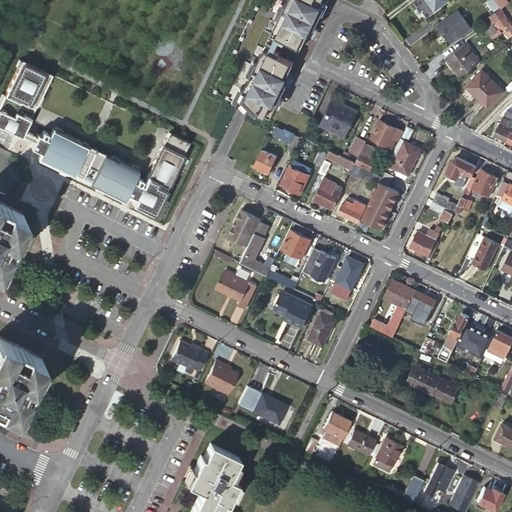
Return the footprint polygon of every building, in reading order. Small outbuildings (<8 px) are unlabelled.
[(321,0),(286,0),(271,33),(285,40),(301,48),(308,34),(311,35),(315,29),(318,30),(315,28),(325,7),(320,5),(321,0)] [(441,5),(447,0),(417,0),(414,2),(414,3),(416,1),(427,16),(436,9),(435,7),(439,4),(441,5)] [(489,15),(494,22),(496,21),(500,28),(503,26),(510,36),(511,34),(511,25),(504,15),(506,13),(501,7),(491,14),(489,15)] [(457,10),(437,24),(449,41),(469,26),(457,10)] [(494,22),(488,27),(492,34),(500,28),(496,21),(494,22)] [(285,40),(271,33),(263,47),(278,55),(285,40)] [(459,76),(480,61),(466,42),(445,57),(459,76)] [(278,55),(263,47),(262,50),(293,65),(294,63),(278,55)] [(511,48),(501,66),(511,71),(511,48)] [(293,65),(262,50),(236,103),(264,117),(271,104),(276,106),(286,85),(290,87),(290,86),(287,85),(290,78),(287,77),(293,65)] [(20,59),(0,100),(0,125),(20,135),(50,73),(20,59)] [(482,69),(466,86),(487,106),(503,90),(482,69)] [(340,129),(347,133),(358,111),(351,108),(350,110),(340,105),(331,100),(321,121),(332,125),(333,128),(337,129),(340,129)] [(276,106),(271,104),(264,117),(269,120),(276,106)] [(495,133),(511,141),(511,119),(511,120),(511,118),(511,112),(507,110),(504,116),(495,133)] [(398,138),(400,139),(402,134),(397,131),(398,127),(381,119),(371,139),(392,149),(398,138)] [(332,125),(321,121),(319,125),(345,137),(347,133),(340,129),(337,129),(333,128),(332,125)] [(38,128),(29,146),(40,151),(36,158),(65,172),(67,169),(94,183),(93,185),(122,199),(125,192),(135,197),(132,204),(145,210),(146,207),(153,211),(188,140),(168,130),(142,183),(139,182),(141,178),(137,176),(135,180),(132,179),(137,168),(115,158),(115,159),(79,143),(80,142),(50,128),(48,133),(46,132),(48,127),(43,125),(41,129),(38,128)] [(293,147),(298,136),(292,133),(275,125),(271,133),(288,141),(287,144),(293,147)] [(414,129),(407,125),(402,134),(400,139),(405,142),(393,166),(399,169),(397,173),(406,178),(420,149),(408,143),(414,129)] [(364,143),(365,141),(357,136),(349,151),(358,155),(364,143)] [(326,154),(329,149),(307,138),(304,145),(318,153),(313,164),(320,167),(324,158),(326,154)] [(400,139),(388,163),(393,166),(405,142),(400,139)] [(355,162),(367,168),(369,169),(374,159),(370,157),(374,148),(364,143),(358,155),(355,162)] [(262,148),(254,165),(270,172),(278,156),(262,148)] [(342,156),(329,149),(326,154),(353,167),(355,162),(342,156)] [(4,154),(0,161),(0,190),(6,193),(21,162),(4,154)] [(471,175),(476,165),(457,156),(453,158),(446,173),(449,175),(448,179),(455,183),(454,183),(462,187),(465,182),(467,183),(471,175)] [(320,167),(318,170),(325,173),(331,162),(324,158),(320,167)] [(367,168),(355,162),(353,167),(350,173),(362,179),(365,174),(367,168)] [(300,193),(309,174),(290,165),(281,184),(300,193)] [(365,174),(379,182),(382,175),(369,169),(367,168),(365,174)] [(454,211),(459,213),(462,206),(468,209),(472,201),(466,198),(472,187),(489,196),(498,177),(481,168),(476,178),(471,175),(467,183),(459,199),(456,206),(454,211)] [(313,199),(333,208),(341,191),(334,188),(337,183),(324,177),(313,199)] [(398,192),(379,182),(362,217),(381,227),(398,192)] [(511,218),(511,183),(510,183),(502,198),(511,202),(511,210),(509,217),(511,218)] [(437,192),(433,200),(434,201),(443,205),(454,211),(456,206),(453,204),(450,203),(452,199),(437,192)] [(359,221),(366,205),(349,197),(346,205),(343,203),(339,211),(359,221)] [(511,202),(502,198),(500,202),(511,207),(511,202)] [(440,212),(443,205),(434,201),(430,208),(440,212)] [(0,257),(21,213),(0,202),(0,257)] [(449,221),(453,212),(444,208),(440,217),(442,218),(449,221)] [(261,219),(241,209),(237,219),(238,220),(235,225),(234,224),(229,233),(231,236),(248,245),(261,219)] [(240,262),(267,275),(270,269),(278,252),(272,250),(268,257),(258,252),(268,232),(266,231),(272,220),(263,216),(261,219),(248,245),(240,262)] [(410,245),(431,256),(437,244),(433,243),(438,232),(437,232),(440,226),(435,224),(429,236),(417,230),(410,245)] [(302,259),(311,238),(291,228),(282,247),(288,250),(283,259),(297,266),(301,258),(302,259)] [(500,243),(484,235),(472,262),(487,269),(500,243)] [(501,267),(511,272),(511,253),(509,252),(501,267)] [(343,267),(338,265),(332,278),(336,281),(332,290),(347,297),(364,264),(348,256),(343,267)] [(299,278),(294,288),(299,290),(303,282),(308,285),(309,282),(322,289),(327,278),(304,267),(299,278)] [(255,285),(224,269),(215,287),(239,299),(237,304),(244,307),(255,285)] [(267,275),(294,288),(299,278),(293,275),(291,279),(270,269),(267,275)] [(406,308),(416,289),(394,278),(384,297),(399,304),(394,314),(401,318),(404,312),(406,308)] [(436,299),(416,289),(406,308),(404,312),(401,318),(400,321),(406,324),(417,302),(431,309),(436,299)] [(312,306),(282,291),(277,301),(279,302),(275,309),(286,314),(291,316),(289,320),(302,326),(312,306)] [(314,298),(321,301),(324,295),(317,292),(314,298)] [(469,316),(469,315),(461,311),(457,320),(455,319),(442,345),(449,348),(448,350),(451,352),(469,316)] [(322,346),(335,320),(322,313),(308,340),(322,346)] [(446,362),(473,375),(484,354),(489,344),(489,343),(481,339),(471,357),(466,355),(472,342),(468,340),(478,320),(469,316),(451,352),(446,362)] [(374,318),(371,325),(392,336),(396,329),(374,318)] [(426,334),(413,328),(407,341),(420,347),(426,334)] [(489,344),(484,354),(501,363),(511,340),(511,335),(498,329),(490,344),(489,344)] [(0,407),(12,413),(40,356),(0,336),(0,407)] [(426,337),(420,349),(432,355),(439,343),(426,337)] [(190,344),(179,338),(171,355),(171,357),(190,367),(191,366),(198,370),(208,352),(201,348),(201,347),(194,343),(193,345),(190,344)] [(224,363),(216,359),(204,381),(226,393),(237,373),(228,368),(223,366),(224,363)] [(407,381),(431,393),(440,376),(415,364),(407,381)] [(511,371),(509,370),(500,389),(509,393),(511,387),(511,371)] [(440,376),(431,393),(450,402),(461,380),(450,374),(447,380),(440,376)] [(507,394),(501,391),(495,404),(501,407),(507,394)] [(244,392),(238,403),(251,410),(257,399),(244,392)] [(260,392),(257,399),(251,410),(277,423),(286,405),(260,392)] [(342,438),(350,420),(331,411),(322,428),(325,430),(322,437),(337,444),(341,437),(342,438)] [(511,445),(511,427),(502,422),(495,437),(511,445)] [(368,455),(375,440),(353,429),(346,444),(368,455)] [(319,439),(312,436),(306,450),(312,453),(319,439)] [(396,447),(398,443),(385,436),(372,464),(388,472),(400,449),(396,447)] [(230,493),(236,481),(236,479),(231,476),(237,463),(233,461),(236,454),(208,441),(202,454),(199,453),(193,465),(186,481),(201,488),(188,511),(216,511),(223,499),(226,500),(230,493)] [(437,461),(423,491),(431,495),(445,465),(437,461)] [(447,504),(463,511),(478,480),(462,473),(447,504)] [(415,476),(404,498),(411,502),(415,494),(422,479),(415,476)] [(239,482),(236,481),(230,493),(233,494),(239,482)] [(494,509),(503,491),(502,491),(501,487),(496,485),(493,486),(492,486),(490,489),(484,486),(476,500),(494,509)] [(418,496),(415,494),(411,502),(419,506),(421,503),(418,496)] [(220,511),(226,500),(223,499),(216,511),(220,511)]
